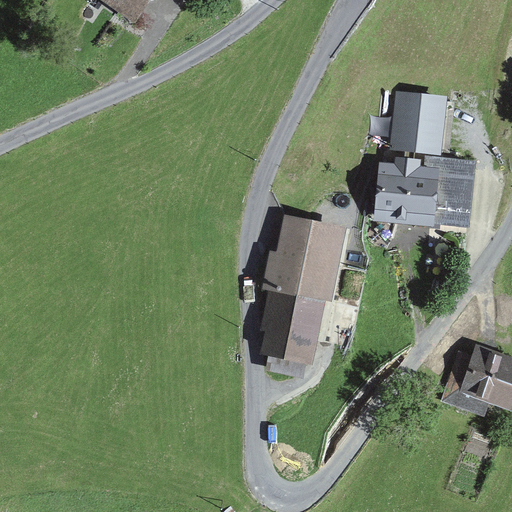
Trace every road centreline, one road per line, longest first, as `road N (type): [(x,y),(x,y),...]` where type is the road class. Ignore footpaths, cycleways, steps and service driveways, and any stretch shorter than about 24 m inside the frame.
road 1 (unclassified): [(354,0),(289,122),(260,200),(252,292),(260,481),(279,494),(304,493),(323,481),(511,225)]
road 2 (unclassified): [(0,145),(225,40),(267,0)]
